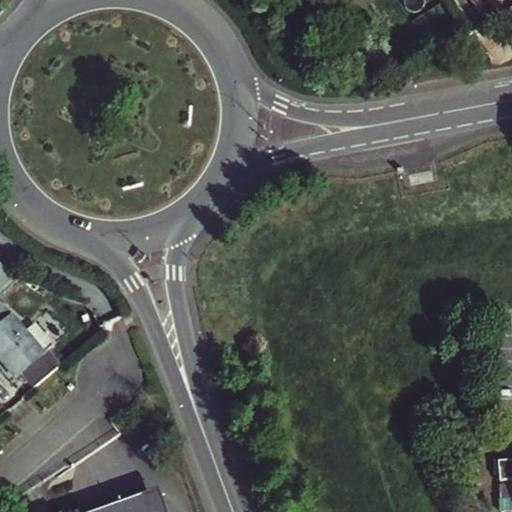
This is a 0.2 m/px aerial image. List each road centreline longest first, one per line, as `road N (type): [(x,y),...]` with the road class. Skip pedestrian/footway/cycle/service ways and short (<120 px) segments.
road 1 (primary): [(80,235),(132,278),(231,504)]
road 2 (primary): [(231,504),(181,313),(176,256),(187,218)]
road 3 (tertiary): [(222,182),(280,153),(479,107)]
road 4 (tertiary): [(479,107),(320,117),(259,95),(234,69)]
road 5 (residential): [(0,476),(125,368)]
